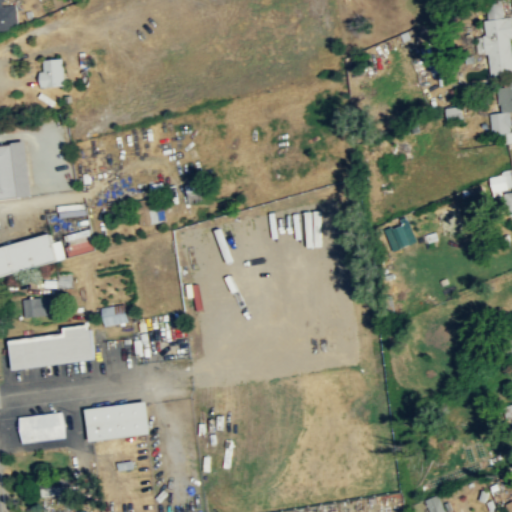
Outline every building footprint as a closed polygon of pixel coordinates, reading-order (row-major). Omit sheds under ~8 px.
[(0,0),(0,28),(15,27),(13,4),(2,5),(1,0),(0,0)] [(511,71),(511,26),(511,15),(502,15),(501,0),(482,2),(488,73),(511,71)] [(35,70),(36,85),(61,84),(60,57),(39,58),(40,70),(35,70)] [(511,80),(497,82),(499,111),(490,112),(492,133),(503,132),(503,142),(511,141),(511,80)] [(443,107),(444,120),(460,118),(459,105),(443,107)] [(0,197),(26,196),(22,142),(0,143),(0,197)] [(492,190),(511,186),(511,179),(511,172),(489,175),(492,190)] [(505,213),(511,212),(511,190),(503,192),(505,213)] [(406,244),(399,224),(383,230),(390,250),(406,244)] [(89,238),(74,241),(72,233),(63,235),(67,255),(92,249),(89,238)] [(0,272),(62,259),(59,244),(47,246),(45,235),(0,245),(0,272)] [(21,315),(49,314),(48,296),(21,297),(21,315)] [(101,324),(124,322),(123,304),(99,306),(101,324)] [(89,359),(86,323),(57,326),(58,333),(4,339),(7,367),(89,359)] [(145,433),(142,400),(80,406),(84,440),(145,433)] [(62,438),(61,412),(17,414),(18,441),(62,438)] [(39,496),(68,494),(67,480),(38,482),(39,496)] [(443,511),(437,494),(424,498),(428,511),(443,511)] [(511,511),(511,498),(502,503),(505,511),(511,511)]
